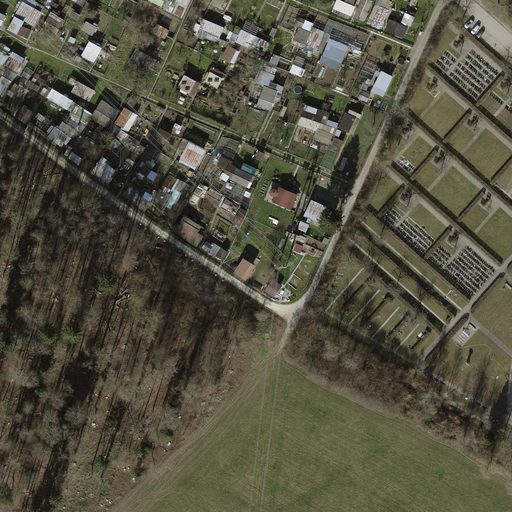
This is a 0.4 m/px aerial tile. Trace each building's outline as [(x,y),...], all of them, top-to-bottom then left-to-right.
[(42,13),(36,10),(39,2),(33,0),(23,0),(17,16),(37,25),(42,13)] [(170,0),(166,10),(185,18),(192,0),(170,0)] [(353,17),(358,7),(341,0),(337,0),(334,8),(353,17)] [(363,0),(355,18),(365,23),(374,2),(368,0),(363,0)] [(377,0),(371,26),(385,29),(393,0),(392,0),(377,0)] [(58,29),(65,20),(52,11),(45,20),(58,29)] [(15,17),(10,30),(20,34),(25,21),(15,17)] [(220,42),(226,29),(203,19),(197,32),(220,42)] [(326,51),(330,38),(363,47),(368,31),(329,21),(326,31),(314,27),(312,32),(299,29),(295,43),(326,51)] [(391,21),(387,33),(405,40),(409,28),(391,21)] [(94,36),(99,29),(88,22),(84,29),(94,36)] [(243,30),(238,42),(265,55),(271,43),(243,30)] [(331,38),(322,61),(341,69),(351,46),(331,38)] [(91,42),(83,55),(96,63),(104,50),(91,42)] [(232,64),(239,51),(230,47),(223,59),(232,64)] [(135,53),(133,64),(151,67),(153,56),(135,53)] [(0,81),(11,86),(21,65),(14,62),(16,58),(12,56),(0,81)] [(209,71),(203,81),(220,89),(225,79),(209,71)] [(385,98),(395,78),(383,72),(372,92),(385,98)] [(31,78),(28,86),(39,91),(42,83),(31,78)] [(183,78),(180,91),(202,97),(206,84),(183,78)] [(79,81),(73,91),(91,102),(97,92),(79,81)] [(268,85),(259,105),(272,110),(281,91),(268,85)] [(48,99),(85,120),(90,111),(54,89),(48,99)] [(104,100),(93,118),(112,128),(122,111),(104,100)] [(298,131),(333,144),(341,121),(306,108),(298,131)] [(123,127),(118,135),(134,145),(137,141),(128,135),(139,117),(126,109),(117,124),(123,127)] [(350,109),(340,128),(354,135),(364,117),(350,109)] [(170,141),(172,134),(160,131),(158,137),(170,141)] [(199,168),(208,151),(191,142),(182,159),(199,168)] [(259,168),(245,164),(244,167),(221,160),(218,170),(233,174),(230,181),(253,188),(259,168)] [(94,173),(112,181),(117,169),(100,161),(94,173)] [(171,188),(177,177),(171,174),(165,184),(171,188)] [(177,190),(183,192),(187,184),(180,181),(177,190)] [(279,189),(275,205),(295,209),(299,194),(279,189)] [(305,217),(330,228),(337,212),(312,201),(305,217)] [(248,280),(257,267),(246,259),(237,272),(248,280)]
